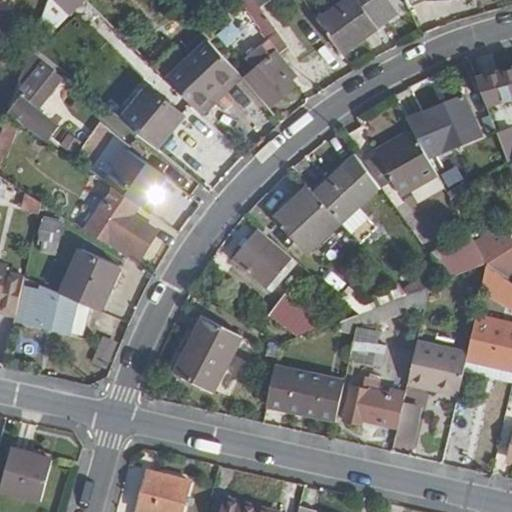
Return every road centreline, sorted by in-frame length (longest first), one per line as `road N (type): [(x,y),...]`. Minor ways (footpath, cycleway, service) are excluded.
road 1 (residential): [(116,417),(162,302),(202,236),(255,176),(376,81),(511,25)]
road 2 (residential): [(508,503),(116,417)]
